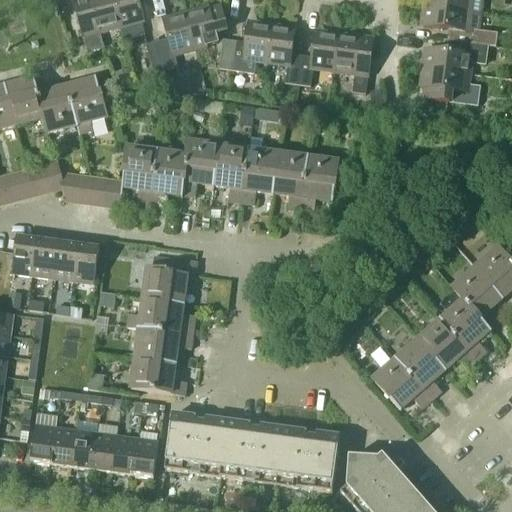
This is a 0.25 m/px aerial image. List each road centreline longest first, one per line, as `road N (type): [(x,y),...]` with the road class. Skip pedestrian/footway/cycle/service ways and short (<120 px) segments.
road 1 (residential): [(243,247),(319,254),(336,246),(396,139),(379,3),(355,0)]
road 2 (residential): [(413,455),(345,380),(239,372),(232,364),(243,247)]
road 3 (residential): [(243,247),(0,222)]
road 4 (residential): [(511,373),(413,455)]
